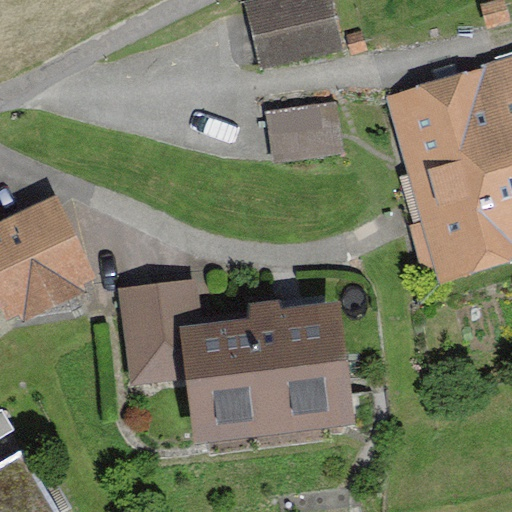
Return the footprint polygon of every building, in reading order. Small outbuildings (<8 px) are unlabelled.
[(261,68),(340,50),(328,0),(271,0),(247,6),(261,68)] [(511,64),(406,94),(452,262),(511,245),(511,64)] [(275,160),(339,153),(334,105),(269,112),(275,160)] [(0,269),(16,302),(75,274),(47,216),(0,238),(0,269)] [(205,423),(340,407),(329,315),(281,321),(277,307),(253,311),(252,332),(197,338),(190,284),(126,292),(137,378),(198,371),(205,423)] [(0,511),(57,511),(22,452),(0,464),(0,511)]
